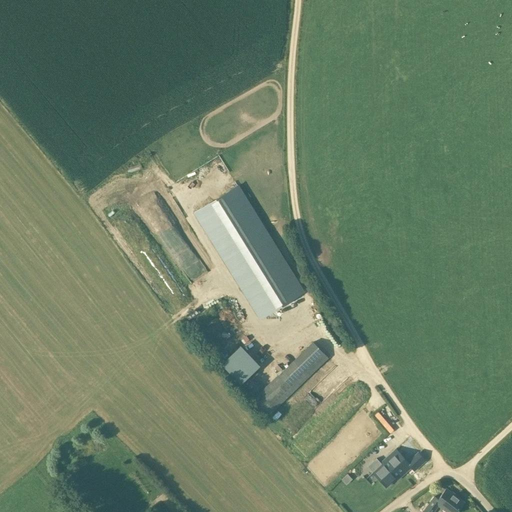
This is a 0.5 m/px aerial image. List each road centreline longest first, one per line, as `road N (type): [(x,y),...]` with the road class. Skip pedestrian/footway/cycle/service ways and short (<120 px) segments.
road 1 (track): [(444,473),(387,399),(300,247),(288,70),(298,0)]
road 2 (unclassified): [(492,511),(449,473),(387,511)]
